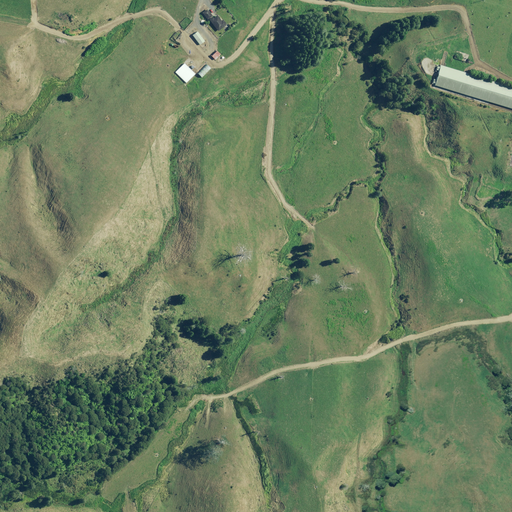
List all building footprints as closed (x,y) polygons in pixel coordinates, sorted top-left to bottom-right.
[(208,20),(212,17),(207,9),(202,13),(208,20)] [(212,17),(208,20),(217,31),(226,25),(222,20),(221,21),(217,15),(213,18),(212,17)] [(204,41),(197,31),(192,35),(199,45),(204,41)] [(220,54),(216,51),(211,56),(215,60),(220,54)] [(470,55),(457,51),(454,58),(467,62),(470,55)] [(194,74),(183,63),(175,72),(186,83),(194,74)] [(210,69),(206,65),(197,74),(201,78),(210,69)] [(436,70),(439,71),(436,80),(433,79),(432,83),(435,84),(435,85),(511,108),(511,86),(440,65),(440,67),(437,66),(436,70)]
